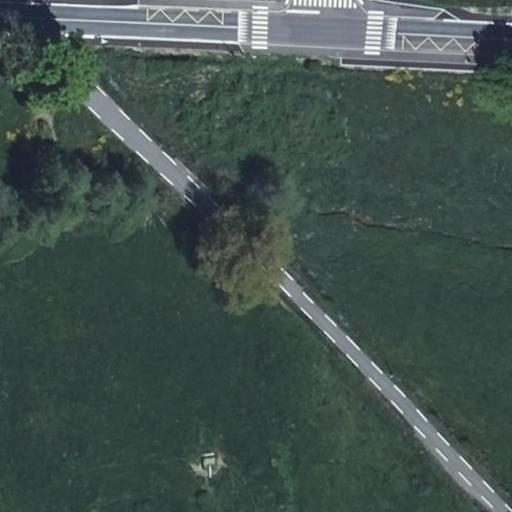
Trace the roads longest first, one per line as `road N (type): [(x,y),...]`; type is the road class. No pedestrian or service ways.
road 1 (unclassified): [(40,20),(47,54),(493,511)]
road 2 (secondary): [(335,31),(40,20)]
road 3 (secondary): [(511,38),(335,31)]
